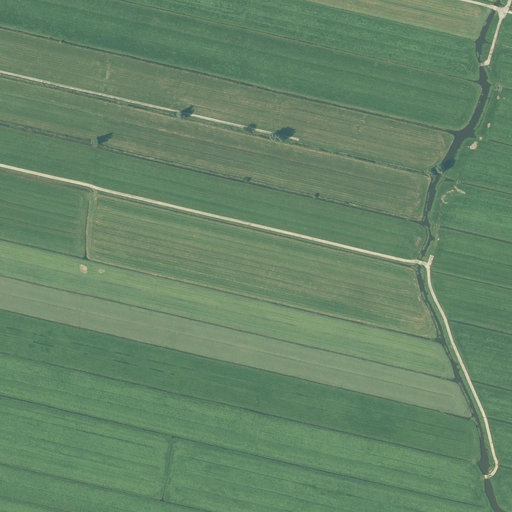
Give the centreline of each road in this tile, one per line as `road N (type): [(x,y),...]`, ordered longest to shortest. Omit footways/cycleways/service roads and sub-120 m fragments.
road 1 (track): [(491,511),(477,478),(496,464),(428,266),(0,166)]
road 2 (track): [(298,139),(0,71)]
